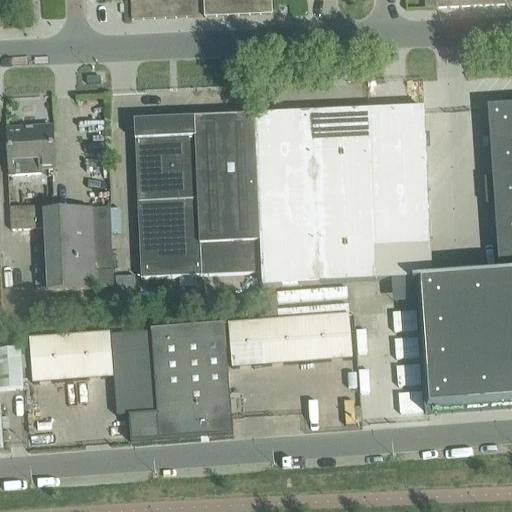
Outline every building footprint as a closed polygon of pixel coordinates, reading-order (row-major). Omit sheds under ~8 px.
[(143,21),(141,0),(130,0),(132,22),(143,21)] [(154,21),(152,0),(141,0),(143,21),(154,21)] [(165,20),(163,0),(152,0),(154,21),(165,20)] [(176,20),(174,0),(163,0),(165,20),(176,20)] [(187,19),(186,0),(174,0),(176,20),(187,19)] [(198,19),(197,0),(186,0),(187,19),(198,19)] [(215,17),(214,0),(203,0),(204,18),(215,17)] [(225,0),(214,0),(215,17),(226,17),(225,0)] [(237,16),(236,0),(225,0),(226,17),(237,16)] [(248,16),(247,0),(236,0),(237,16),(248,16)] [(258,0),(247,0),(248,16),(260,15),(258,0)] [(271,15),(269,0),(258,0),(260,15),(271,15)] [(447,0),(435,0),(436,2),(436,9),(448,9),(447,0)] [(460,9),(459,0),(447,0),(448,9),(460,9)] [(471,0),(459,0),(460,9),(472,8),(471,0)] [(484,7),(484,0),(471,0),(472,8),(484,7)] [(436,2),(425,2),(425,10),(436,9),(436,2)] [(511,107),(489,109),(499,276),(511,275),(511,107)] [(424,111),(406,112),(368,114),(376,282),(413,280),(432,279),(424,111)] [(376,282),(368,114),(312,116),(321,284),(376,282)] [(321,284),(312,116),(255,119),(264,276),(262,276),(263,287),(321,284)] [(264,276),(255,119),(134,124),(141,282),(262,276),(264,276)] [(52,129),(8,131),(10,174),(11,177),(12,177),(41,175),(41,171),(54,170),(52,129)] [(91,129),(91,140),(109,140),(109,129),(91,129)] [(33,207),(22,208),(23,230),(34,230),(33,207)] [(44,207),(33,207),(34,230),(44,229),(44,211),(44,207)] [(22,208),(11,208),(12,231),(23,230),(22,208)] [(110,208),(44,211),(44,229),(47,290),(48,291),(114,288),(110,208)] [(511,275),(499,276),(432,279),(413,280),(414,285),(416,285),(425,416),(511,409),(511,275)] [(36,290),(25,291),(26,314),(37,313),(36,290)] [(49,313),(48,291),(47,290),(36,290),(37,313),(49,313)] [(13,291),(2,292),(3,315),(14,314),(13,291)] [(25,291),(13,291),(14,314),(26,314),(25,291)] [(229,326),(232,371),(353,362),(349,317),(229,326)] [(233,436),(225,326),(151,331),(151,334),(111,337),(117,418),(130,417),(132,444),(233,436)] [(33,386),(113,380),(110,334),(30,340),(33,386)] [(20,351),(0,352),(0,449),(3,449),(0,409),(0,392),(23,391),(20,351)]
